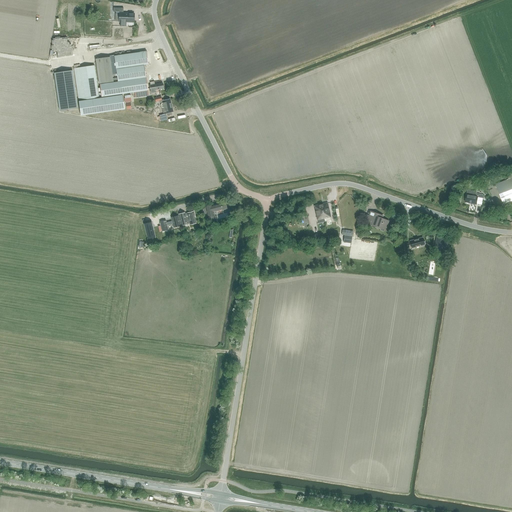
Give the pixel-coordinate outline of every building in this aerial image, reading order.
[(119,21),(119,22),(120,22),(120,27),(126,27),(126,25),(127,22),(134,23),(134,14),(120,13),(119,13),(119,21)] [(113,82),(100,84),(101,97),(122,94),(130,93),(133,93),(134,92),(135,98),(147,96),(146,91),(148,90),(147,83),(146,78),(145,65),(148,65),(146,52),(126,54),(114,56),(110,56),(110,57),(112,75),(115,74),(115,76),(117,76),(117,78),(113,79),(113,82)] [(99,84),(113,82),(110,57),(95,59),(99,84)] [(78,100),(99,97),(94,65),(74,69),(74,71),(78,100)] [(78,108),(72,70),(54,73),(60,111),(78,108)] [(151,84),(154,83),(154,82),(162,81),(161,74),(150,76),(151,84)] [(154,83),(151,84),(151,85),(150,85),(151,93),(156,92),(155,90),(164,89),(163,83),(155,84),(154,83)] [(122,95),(79,102),(81,116),(124,109),(122,95)] [(162,108),(171,106),(170,99),(164,101),(164,99),(162,100),(161,96),(155,98),(156,102),(159,101),(159,102),(162,103),(161,104),(162,108)] [(511,200),(511,177),(496,184),(503,204),(511,200)] [(484,195),(476,194),(477,192),(467,190),(466,194),(465,202),(476,204),(478,197),(483,198),(484,195)] [(209,206),(205,207),(205,209),(207,214),(208,220),(213,219),(212,213),(227,209),(225,202),(209,206)] [(321,205),(324,219),(325,221),(331,219),(330,217),(331,217),(327,203),(321,205)] [(324,219),(321,205),(314,206),(317,220),(324,219)] [(185,213),(179,214),(182,225),(188,224),(190,223),(190,225),(196,223),(196,221),(193,212),(187,213),(185,214),(185,213)] [(382,219),(383,216),(375,214),(374,217),(369,216),(367,223),(385,230),(388,221),(382,219)] [(181,226),(178,216),(171,217),(172,221),(166,223),(167,225),(172,224),(173,228),(176,227),(181,226)] [(168,230),(167,225),(166,223),(166,220),(159,222),(162,231),(168,230)] [(152,222),(144,224),(148,239),(156,237),(152,222)] [(342,230),(342,235),(344,235),(344,241),(351,242),(353,232),(342,230)] [(445,238),(437,237),(436,248),(443,249),(442,253),(447,254),(449,242),(444,241),(445,238)] [(422,238),(409,241),(411,248),(424,245),(422,238)]
